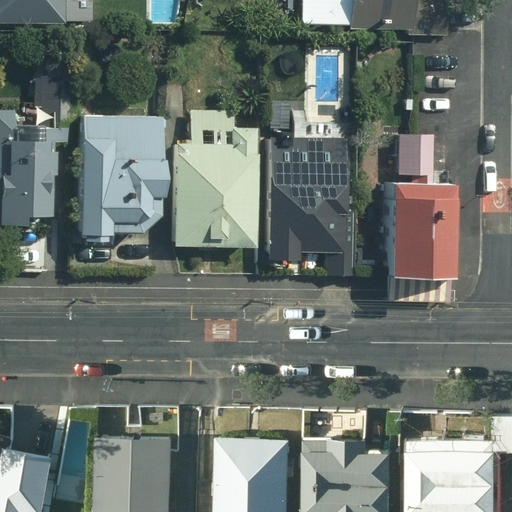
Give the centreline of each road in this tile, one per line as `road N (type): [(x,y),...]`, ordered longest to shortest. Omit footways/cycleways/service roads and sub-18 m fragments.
road 1 (tertiary): [(510,343),(0,339)]
road 2 (residential): [(510,0),(510,343)]
